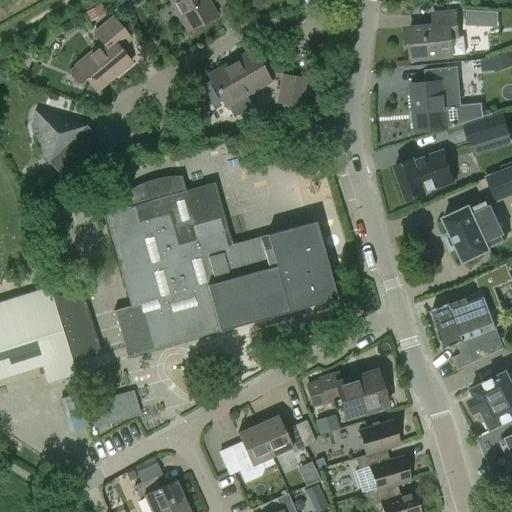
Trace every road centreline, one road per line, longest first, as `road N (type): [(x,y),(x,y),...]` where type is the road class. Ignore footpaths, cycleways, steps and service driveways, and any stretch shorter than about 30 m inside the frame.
road 1 (tertiary): [(403,315),(350,120),(362,33)]
road 2 (residential): [(180,431),(403,315)]
road 3 (residential): [(362,33),(254,25),(159,78)]
road 4 (residential): [(159,78),(129,95),(114,121),(132,142),(161,134),(169,108)]
road 5 (residential): [(59,496),(180,431)]
road 6 (tertiary): [(466,511),(430,396)]
